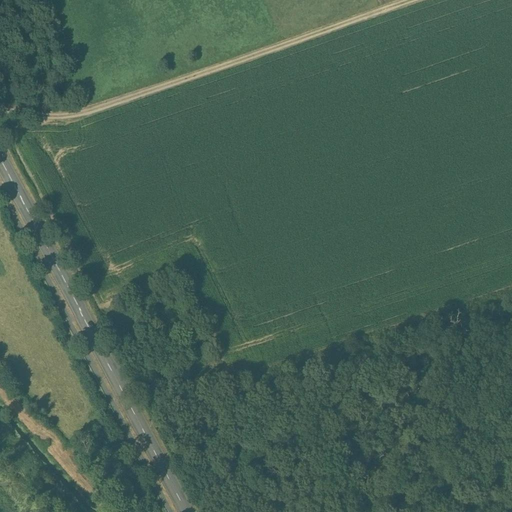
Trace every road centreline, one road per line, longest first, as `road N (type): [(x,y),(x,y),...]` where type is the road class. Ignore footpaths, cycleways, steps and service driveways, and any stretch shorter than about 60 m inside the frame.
road 1 (track): [(0,108),(80,113),(417,0)]
road 2 (secondary): [(191,511),(0,158)]
